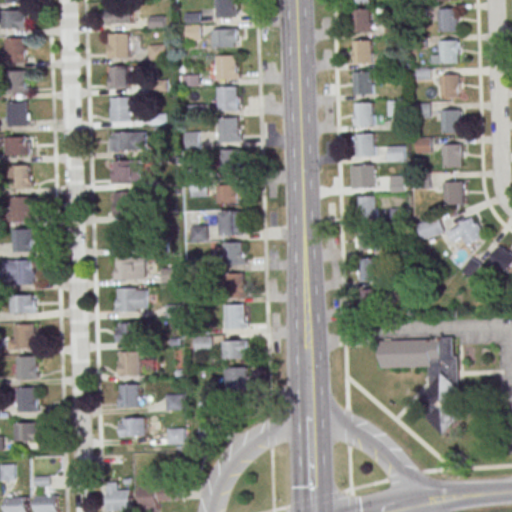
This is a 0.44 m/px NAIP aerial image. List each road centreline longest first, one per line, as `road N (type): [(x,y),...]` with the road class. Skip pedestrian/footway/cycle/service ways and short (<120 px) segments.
road 1 (residential): [(83,511),(68,0)]
road 2 (secondary): [(292,0),(304,344)]
road 3 (residential): [(511,208),(499,180),(493,0)]
road 4 (secondary): [(411,505),(397,470),(377,449),(307,418)]
road 5 (secondary): [(307,418),(243,448),(207,511)]
